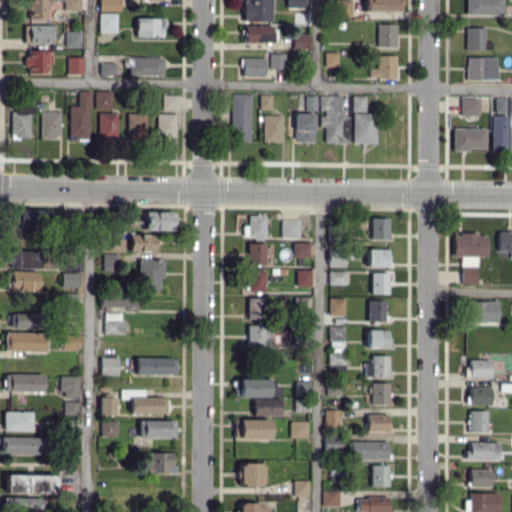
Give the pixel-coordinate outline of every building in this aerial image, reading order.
[(79,11),(78,0),(64,0),(65,0),(62,0),(63,11),(79,11)] [(119,11),(118,0),(97,0),(98,10),(119,11)] [(270,21),(269,0),(242,0),(242,20),(270,21)] [(338,12),(349,13),(350,1),(339,0),(338,12)] [(363,0),(363,10),(401,11),(400,0),(363,0)] [(464,0),(465,14),(501,15),(501,0),(464,0)] [(115,13),(97,12),(97,31),(115,32),(115,13)] [(162,36),(163,18),(135,18),(134,36),(162,36)] [(395,24),(375,23),(375,46),(395,46),(395,24)] [(50,25),(26,25),(26,42),(49,42),(50,25)] [(484,27),(464,27),(464,49),(490,49),(491,41),(483,40),(484,27)] [(80,47),(80,31),(64,31),(64,47),(80,47)] [(292,48),(307,48),(307,33),(291,33),(292,48)] [(25,73),(45,72),(45,64),(50,64),(50,50),(24,50),(25,73)] [(336,66),(336,51),(323,51),(323,66),(336,66)] [(284,53),(266,52),(266,57),(241,57),(241,75),(263,76),(263,68),(283,68),(284,53)] [(395,55),(376,54),(375,67),(367,67),(367,77),(394,77),(395,55)] [(82,56),(66,56),(65,73),(82,73),(82,56)] [(127,75),(162,75),(162,57),(128,56),(127,75)] [(495,79),(495,56),(465,56),(465,79),(495,79)] [(114,75),(114,62),(98,62),(98,74),(114,75)] [(88,90),(77,90),(77,106),(67,106),(68,140),(89,140),(88,90)] [(110,109),(110,90),(94,90),(94,109),(110,109)] [(249,94),(229,93),(228,141),(248,141),(249,94)] [(270,108),(269,94),(257,95),(258,109),(270,108)] [(177,109),(177,95),(161,95),(161,109),(177,109)] [(315,95),(305,95),(305,111),(315,111),(315,95)] [(341,95),(317,95),(318,112),(318,126),(323,126),(323,142),(348,141),(348,115),(341,115),(341,95)] [(374,143),(374,112),(364,112),(364,95),(351,95),(351,111),(350,111),(350,143),(374,143)] [(477,98),(459,97),(459,114),(477,115),(477,98)] [(493,112),(505,113),(505,97),(494,97),(493,112)] [(28,137),(28,113),(33,113),(32,101),(28,101),(28,108),(9,108),(10,138),(28,137)] [(60,112),(39,111),(38,137),(59,138),(60,112)] [(116,112),(97,112),(96,138),(116,138),(116,112)] [(125,112),(124,138),(144,139),(145,113),(125,112)] [(174,113),(156,113),(157,140),(175,139),(174,113)] [(312,141),(312,113),(294,113),(293,141),(312,141)] [(261,140),(281,140),(281,115),(262,114),(261,140)] [(505,114),(489,115),(489,151),(505,151),(505,114)] [(451,149),(484,149),(484,128),(451,128),(451,149)] [(264,215),(246,214),(246,224),(242,224),(241,237),(263,238),(264,215)] [(387,238),(386,217),(367,218),(367,239),(387,238)] [(297,238),(298,220),(280,219),(279,238),(297,238)] [(496,251),(508,251),(509,258),(511,257),(511,231),(496,232),(496,251)] [(451,256),(459,256),(459,283),(474,283),(475,256),(485,256),(485,233),(452,233),(451,256)] [(153,251),(153,234),(128,234),(128,251),(153,251)] [(123,251),(123,237),(104,237),(103,251),(123,251)] [(246,263),(264,264),(264,243),(246,242),(246,263)] [(308,242),(291,242),(291,257),(307,258),(308,242)] [(365,266),(386,266),(386,249),(365,248),(365,266)] [(40,267),(41,250),(3,249),(3,266),(40,267)] [(118,254),(102,253),(101,269),(117,270),(118,254)] [(326,265),(343,265),(343,256),(325,256),(326,265)] [(138,258),(137,289),(161,289),(161,259),(138,258)] [(78,287),(78,259),(61,259),(61,287),(78,287)] [(295,286),(310,286),(309,269),(295,269),(295,286)] [(37,271),(9,270),(8,289),(36,290),(37,271)] [(245,291),(263,291),(263,270),(246,270),(245,291)] [(344,284),(344,271),(327,270),(327,283),(344,284)] [(369,272),(369,293),(386,294),(387,272),(369,272)] [(76,310),(76,293),(59,292),(59,310),(76,310)] [(98,307),(134,305),(133,294),(98,295),(98,307)] [(310,297),(293,296),(292,313),(309,313),(310,297)] [(246,318),(264,318),(264,297),(246,297),(246,318)] [(343,298),(327,297),(326,315),(342,316),(343,298)] [(384,300),(365,299),(365,320),(383,320),(384,300)] [(496,300),(469,300),(468,321),(495,322),(496,300)] [(102,333),(122,333),(122,312),(102,312),(102,333)] [(33,313),(8,313),(8,327),(33,327),(33,313)] [(270,324),(245,325),(246,348),(271,347),(270,324)] [(342,325),(327,326),(327,352),(326,352),(327,364),(343,364),(342,325)] [(365,347),(388,347),(388,329),(365,329),(365,347)] [(3,350),(44,351),(45,332),(3,332),(3,350)] [(61,349),(78,349),(78,334),(61,333),(61,349)] [(387,376),(387,354),(369,355),(369,362),(363,362),(363,376),(387,376)] [(116,374),(116,357),(99,356),(98,374),(116,374)] [(134,374),(174,374),(174,357),(134,356),(134,374)] [(42,374),(4,373),(3,390),(42,391),(42,374)] [(78,375),(59,375),(59,396),(77,397),(78,375)] [(232,379),(233,397),(276,396),(276,378),(232,379)] [(309,381),(294,381),(293,395),(309,395),(309,381)] [(369,403),(387,403),(387,382),(369,381),(369,403)] [(489,386),(467,386),(467,404),(489,404),(489,386)] [(98,413),(113,414),(114,391),(99,391),(98,413)] [(278,397),(251,398),(251,414),(278,414),(278,397)] [(62,414),(78,414),(78,401),(62,400),(62,414)] [(322,426),(338,426),(338,409),(322,409),(322,426)] [(484,431),(485,410),(467,409),(467,431),(484,431)] [(30,430),(30,411),(2,411),(2,430),(30,430)] [(386,431),(386,413),(365,413),(365,431),(386,431)] [(116,435),(115,419),(98,420),(98,436),(116,435)] [(233,419),(232,437),(268,438),(268,419),(233,419)] [(173,437),(173,420),(137,420),(137,437),(173,437)] [(306,421),(288,420),(288,437),(306,437),(306,421)] [(0,453),(43,454),(43,437),(0,436),(0,443),(0,453)] [(339,451),(339,439),(323,438),(322,451),(339,451)] [(386,440),(347,441),(347,460),(387,459),(386,440)] [(496,459),(497,441),(468,441),(468,449),(463,449),(463,459),(496,459)] [(173,472),(173,451),(141,452),(141,472),(173,472)] [(261,463),(237,462),(237,485),(261,485),(261,463)] [(387,485),(387,464),(369,464),(369,486),(387,485)] [(489,469),(467,468),(467,486),(488,487),(489,469)] [(54,475),(5,474),(4,492),(53,492),(54,475)] [(292,480),(292,495),(306,495),(306,479),(292,480)] [(337,504),(337,489),(320,490),(321,505),(337,504)] [(496,511),(496,492),(466,492),(466,501),(467,501),(466,511),(496,511)] [(387,511),(388,496),(355,496),(355,511),(387,511)] [(38,511),(39,497),(4,497),(3,511),(38,511)] [(264,511),(265,503),(236,503),(236,511),(264,511)]
